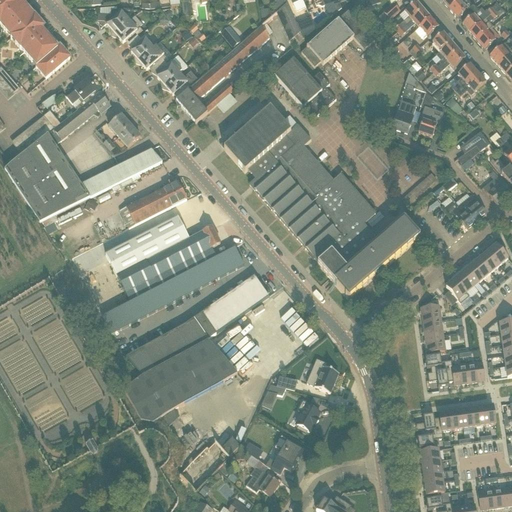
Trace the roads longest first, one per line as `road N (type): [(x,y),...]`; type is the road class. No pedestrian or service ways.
road 1 (residential): [(355,354),(45,0)]
road 2 (residential): [(355,354),(501,221)]
road 3 (residential): [(501,221),(445,159),(389,137)]
road 4 (unknown): [(373,403),(511,387)]
road 5 (residential): [(511,99),(428,0)]
